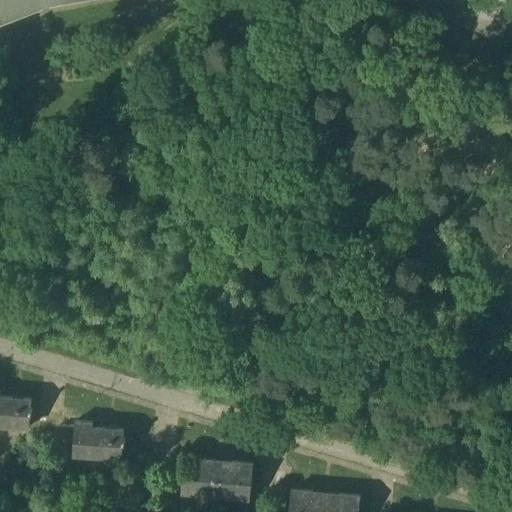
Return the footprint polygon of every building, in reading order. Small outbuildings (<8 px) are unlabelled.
[(0,0),(0,24),(47,6),(78,0),(0,0)] [(0,424),(29,425),(29,390),(0,390),(0,424)] [(66,424),(67,458),(110,457),(108,422),(66,424)] [(177,488),(248,496),(252,461),(180,454),(177,488)] [(356,511),(360,496),(286,483),(280,511),(356,511)]
